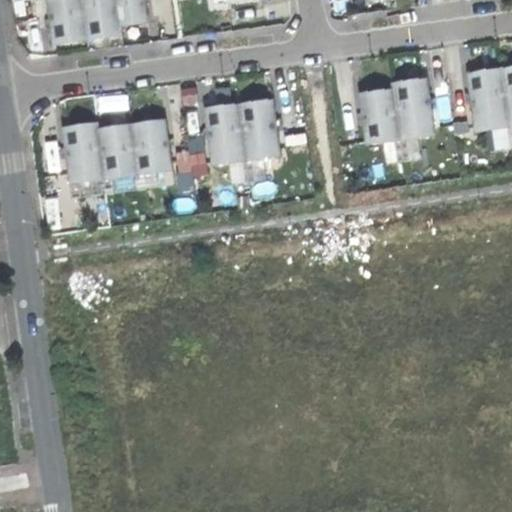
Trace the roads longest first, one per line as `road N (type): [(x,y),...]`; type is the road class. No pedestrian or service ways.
road 1 (residential): [(1,91),(62,511)]
road 2 (residential): [(1,91),(317,48)]
road 3 (residential): [(317,48),(511,21)]
